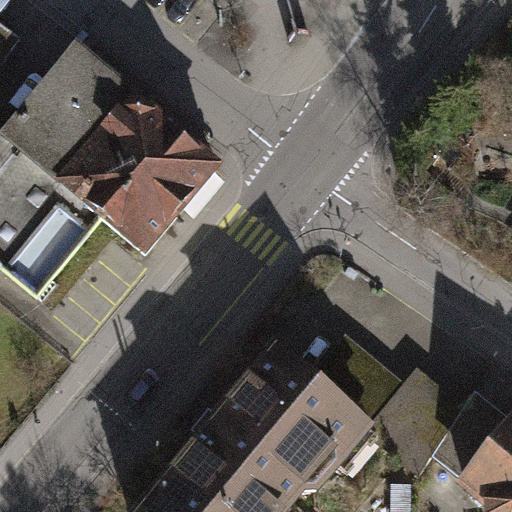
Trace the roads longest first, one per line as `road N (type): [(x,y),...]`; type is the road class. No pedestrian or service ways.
road 1 (unclassified): [(23,511),(305,174)]
road 2 (residential): [(86,0),(305,174)]
road 3 (residential): [(305,174),(511,314)]
road 4 (unclassified): [(305,174),(443,0)]
